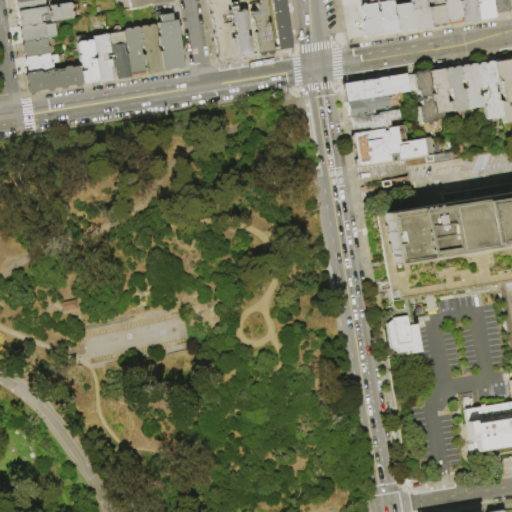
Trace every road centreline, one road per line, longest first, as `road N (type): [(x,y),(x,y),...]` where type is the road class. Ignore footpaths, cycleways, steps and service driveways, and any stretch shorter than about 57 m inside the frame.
road 1 (secondary): [(330,175),(384,508)]
road 2 (secondary): [(33,114),(202,87)]
road 3 (residential): [(511,486),(384,508)]
